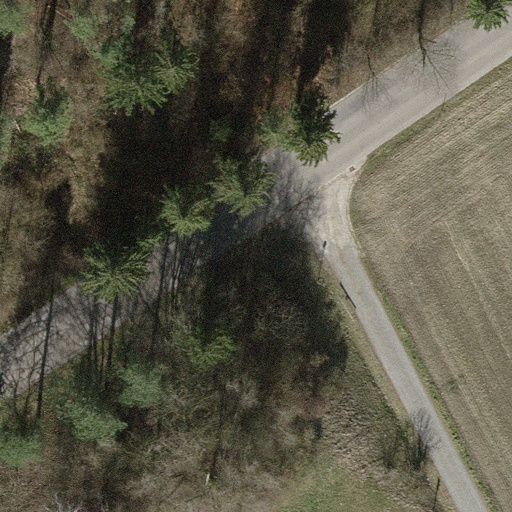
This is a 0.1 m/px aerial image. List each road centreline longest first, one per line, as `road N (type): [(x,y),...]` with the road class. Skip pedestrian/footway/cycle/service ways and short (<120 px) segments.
road 1 (tertiary): [(0,375),(511,24)]
road 2 (track): [(477,511),(307,166)]
